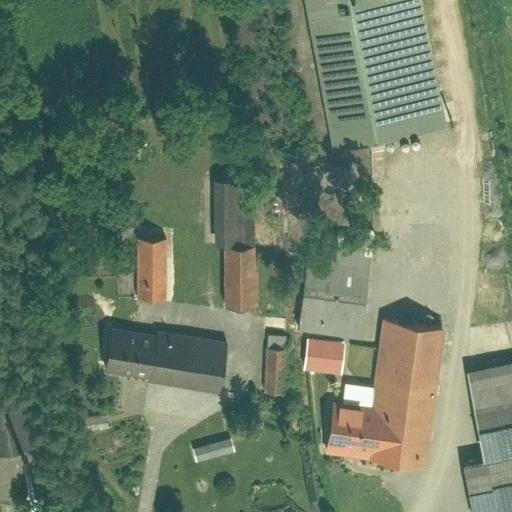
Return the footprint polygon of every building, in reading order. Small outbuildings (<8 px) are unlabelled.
[(420,0),(305,0),(333,144),(445,122),(420,0)] [(237,177),(214,177),(214,242),(223,242),(237,242),(237,177)] [(310,227),(298,326),(360,334),(374,227),(360,225),(359,233),(310,227)] [(137,235),(137,293),(166,293),(167,235),(137,235)] [(223,302),(257,301),(256,241),(237,242),(223,242),(223,302)] [(334,395),(326,446),(422,461),(443,324),(383,315),(370,401),(334,395)] [(263,330),(267,330),(285,331),(286,317),(263,316),(263,330)] [(156,331),(112,323),(105,366),(151,374),(150,377),(218,389),(227,339),(157,327),(156,331)] [(267,330),(266,345),(285,346),(285,331),(267,330)] [(307,335),(303,365),(341,370),(345,339),(307,335)] [(285,346),(266,345),(265,403),(283,403),(285,346)] [(473,511),(507,511),(511,511),(511,357),(467,366),(484,455),(463,459),(473,511)] [(0,390),(0,447),(41,440),(31,385),(0,390)] [(84,414),(85,427),(107,425),(106,412),(84,414)] [(193,445),(196,458),(234,447),(231,435),(193,445)]
